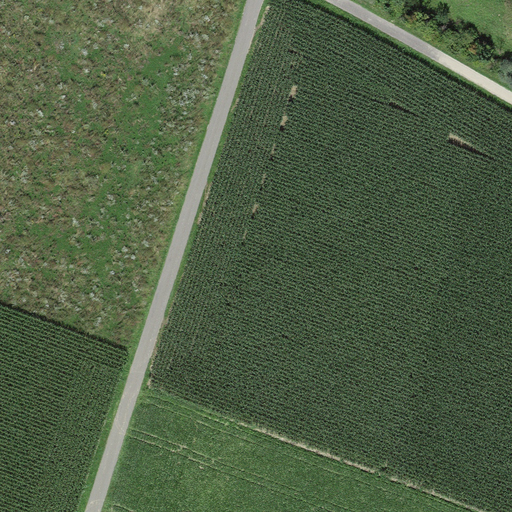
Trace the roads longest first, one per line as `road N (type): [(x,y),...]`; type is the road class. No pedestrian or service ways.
road 1 (track): [(94,511),(255,0)]
road 2 (track): [(334,0),(511,99)]
